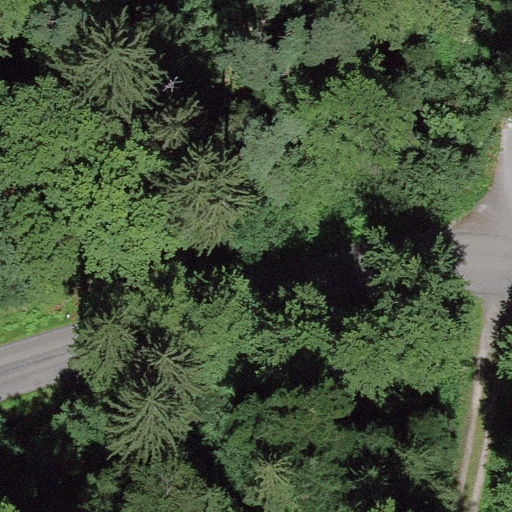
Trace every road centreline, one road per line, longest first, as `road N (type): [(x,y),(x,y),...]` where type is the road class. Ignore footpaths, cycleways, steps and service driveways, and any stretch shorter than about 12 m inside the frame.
road 1 (tertiary): [(0,352),(330,273),(511,263)]
road 2 (track): [(452,511),(491,309),(511,243)]
